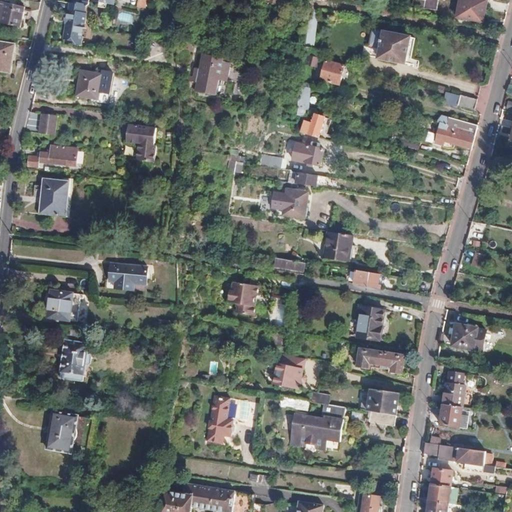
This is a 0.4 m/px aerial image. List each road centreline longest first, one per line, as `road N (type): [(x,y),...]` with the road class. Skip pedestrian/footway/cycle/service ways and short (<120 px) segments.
road 1 (residential): [(511,29),(440,304),(407,511)]
road 2 (residential): [(50,0),(14,156),(0,269)]
road 3 (unknown): [(250,437),(252,453),(268,461),(414,471)]
